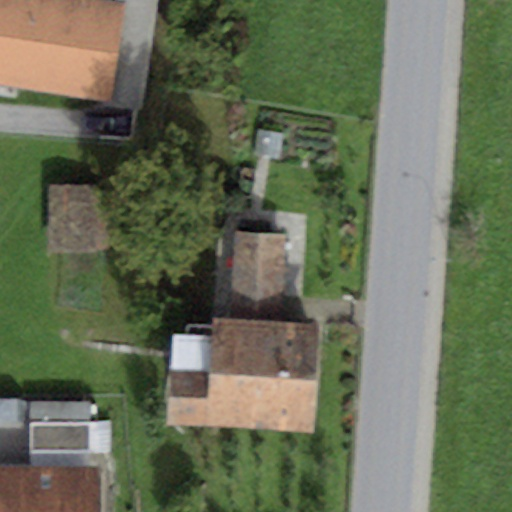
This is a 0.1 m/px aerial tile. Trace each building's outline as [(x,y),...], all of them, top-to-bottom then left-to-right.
[(114,0),(111,0),(0,0),(0,83),(141,106),(158,0),(114,0)] [(115,184),(51,182),(49,250),(113,252),(115,184)] [(282,236),(234,233),(230,316),(278,318),(282,236)] [(210,336),(172,334),(168,425),(315,433),(321,320),(278,318),(230,316),(211,315),(210,336)] [(31,452),(88,452),(87,423),(31,424),(31,452)] [(99,511),(100,466),(0,465),(0,511),(99,511)]
